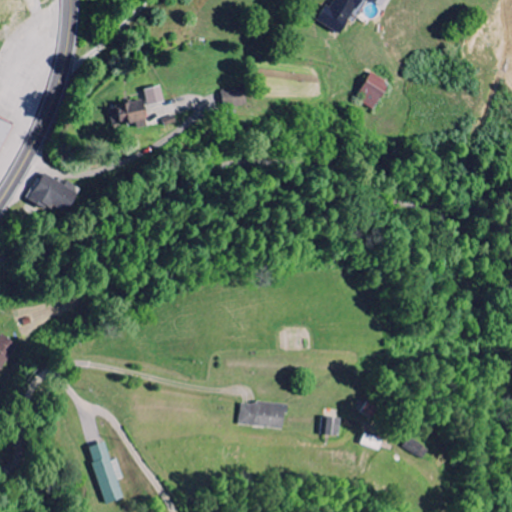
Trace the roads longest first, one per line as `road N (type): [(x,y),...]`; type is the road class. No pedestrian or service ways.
road 1 (residential): [(0,253),(98,232),(216,171),(270,161),(385,183),(432,206),(511,285)]
road 2 (residential): [(0,470),(21,459),(32,391),(57,367),(85,364),(241,391)]
road 3 (secondary): [(0,201),(48,118),(70,0)]
